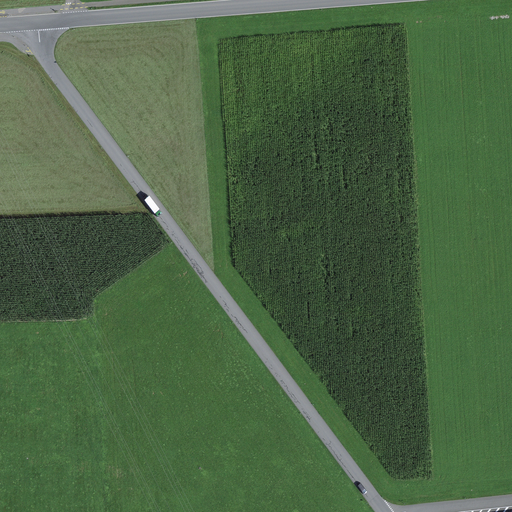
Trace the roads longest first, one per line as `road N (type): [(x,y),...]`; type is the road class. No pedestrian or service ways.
road 1 (unclassified): [(37,22),(53,69),(385,511)]
road 2 (tertiary): [(37,22),(328,0)]
